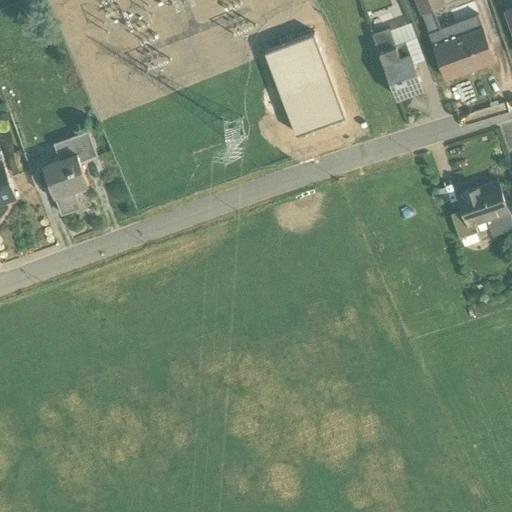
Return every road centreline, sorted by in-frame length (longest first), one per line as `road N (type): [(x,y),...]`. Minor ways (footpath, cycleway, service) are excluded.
road 1 (residential): [(511,111),(376,150),(0,286)]
road 2 (track): [(341,0),(396,144)]
